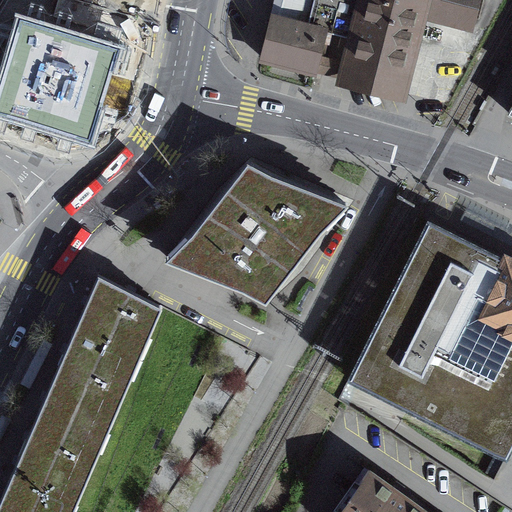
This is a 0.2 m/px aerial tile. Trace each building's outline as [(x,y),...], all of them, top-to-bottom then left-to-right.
[(307,27),(313,0),(282,0),(276,26),(271,25),(265,45),(262,57),(314,70),(324,31),(307,27)] [(359,40),(369,0),(313,0),(307,27),(324,31),(340,35),(359,40)] [(369,0),(359,40),(349,79),(395,90),(404,55),(412,24),(419,26),(422,13),(471,25),(476,0),(369,0)] [(119,44),(20,14),(0,80),(0,110),(91,138),(119,44)] [(272,172),(247,160),(218,198),(191,231),(164,258),(242,288),(266,300),(321,229),(349,202),(272,172)] [(506,260),(429,221),(351,376),(506,454),(511,442),(511,260),(507,258),(506,260)] [(0,511),(72,511),(162,305),(98,273),(0,498),(0,511)] [(20,383),(29,388),(52,342),(42,337),(20,383)] [(0,442),(12,419),(1,414),(0,416),(0,442)] [(420,511),(423,509),(403,495),(368,470),(338,511),(420,511)]
